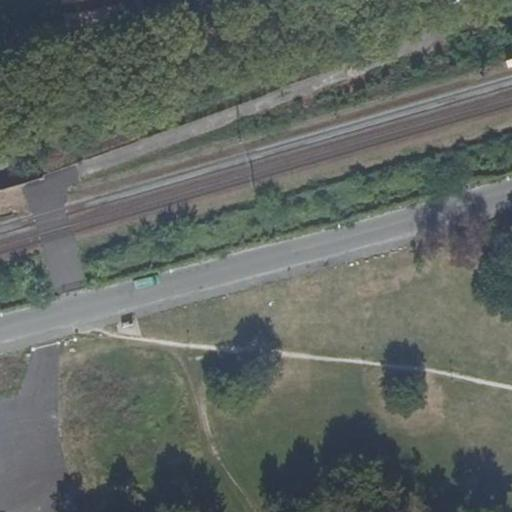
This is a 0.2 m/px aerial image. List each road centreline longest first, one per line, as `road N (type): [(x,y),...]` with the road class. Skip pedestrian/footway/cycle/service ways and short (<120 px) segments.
road 1 (residential): [(0,329),(511,189)]
road 2 (residential): [(394,0),(0,119)]
